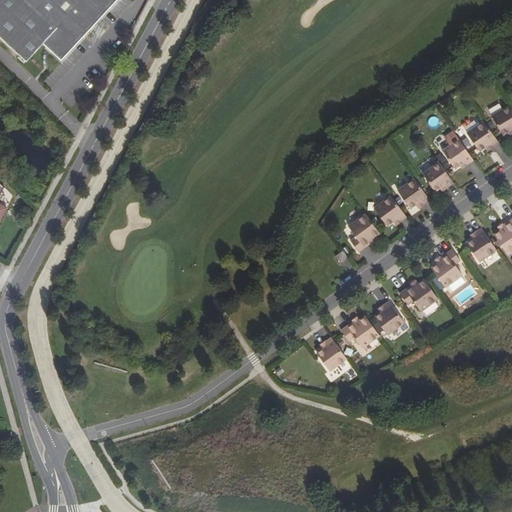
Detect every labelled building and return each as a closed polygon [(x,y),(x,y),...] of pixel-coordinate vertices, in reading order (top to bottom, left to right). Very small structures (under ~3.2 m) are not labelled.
[(0,0),(0,36),(27,61),(43,43),(61,60),(116,0),(0,0)] [(504,135),(510,132),(511,130),(511,108),(511,106),(493,117),(504,135)] [(481,152),(487,147),(492,144),(494,147),(501,143),(486,121),(469,133),(481,152)] [(456,169),(462,165),(466,162),(467,164),(474,159),(460,139),(444,151),(456,169)] [(437,192),(442,188),(446,185),(447,188),(455,183),(440,162),(424,174),(437,192)] [(411,209),(418,204),(423,201),(425,204),(431,200),(416,178),(398,191),(411,209)] [(388,227),(394,222),(399,219),(401,222),(407,217),(392,196),(375,208),(388,227)] [(360,252),(372,243),(371,241),(375,238),(380,234),(367,215),(350,227),(357,237),(352,241),(360,252)] [(511,219),(504,225),(506,228),(501,231),(495,235),(509,255),(511,252),(511,219)] [(482,227),(476,231),(478,235),(473,239),(467,243),(480,261),(497,249),(482,227)] [(453,249),(441,258),(442,260),(438,263),(432,268),(446,288),(463,275),(456,265),(461,261),(453,249)] [(339,253),(336,255),(342,263),(345,260),(349,257),(344,250),(339,253)] [(418,284),(415,286),(413,284),(400,293),(409,305),(415,301),(422,312),(439,299),(425,279),(418,284)] [(390,301),(383,305),(386,310),(382,313),(376,317),(389,335),(405,323),(390,301)] [(382,313),(386,310),(383,305),(378,308),(382,313)] [(366,316),(360,321),(355,324),(353,321),(341,330),(349,342),(355,337),(363,347),(379,335),(366,316)] [(331,338),(325,342),(328,346),(323,349),(317,354),(330,371),(347,359),(331,338)] [(323,349),(328,346),(325,342),(324,341),(320,345),(323,349)]
